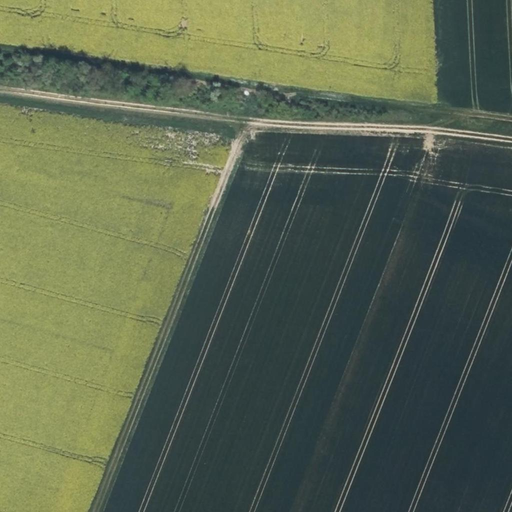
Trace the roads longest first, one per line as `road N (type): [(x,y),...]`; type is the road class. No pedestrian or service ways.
road 1 (track): [(511,118),(0,48)]
road 2 (track): [(511,135),(250,118),(0,87)]
road 3 (track): [(250,118),(101,511)]
